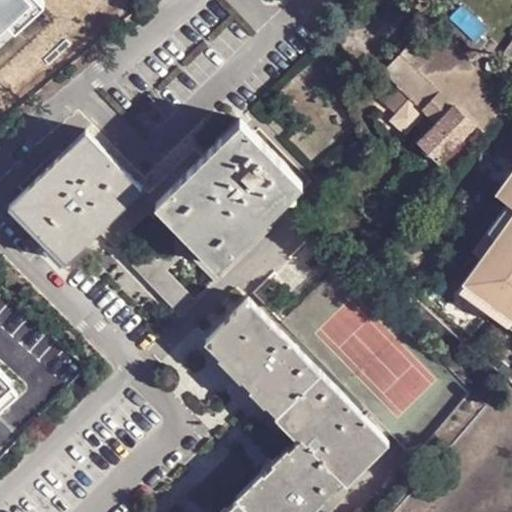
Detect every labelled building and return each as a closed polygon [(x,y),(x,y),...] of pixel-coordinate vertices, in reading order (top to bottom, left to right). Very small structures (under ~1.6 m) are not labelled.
[(0,0),(0,9),(9,0),(0,0)] [(511,96),(432,22),(403,52),(442,90),(457,104),(478,125),(485,130),(511,96)] [(442,90),(403,52),(386,69),(425,108),(442,90)] [(511,94),(511,67),(500,83),(511,95),(511,94)] [(440,122),(457,104),(442,90),(425,108),(440,122)] [(443,160),(478,125),(457,104),(440,122),(421,143),(441,161),(443,160)] [(242,117),(205,154),(164,196),(223,255),(265,214),(302,176),(242,117)] [(101,228),(144,186),(88,130),(11,204),(65,261),(101,228)] [(435,175),(445,165),(441,161),(421,143),(410,153),(435,175)] [(196,146),(150,191),(160,201),(164,196),(205,154),(196,146)] [(445,187),(456,172),(445,165),(435,175),(445,187)] [(511,170),(499,189),(511,199),(511,216),(480,259),(467,277),(511,310),(511,170)] [(150,191),(144,186),(101,228),(170,295),(183,283),(197,296),(227,268),(219,260),(160,201),(150,191)] [(164,196),(160,201),(219,260),(223,255),(164,196)] [(511,216),(511,199),(472,253),(480,259),(511,216)] [(219,260),(227,268),(272,221),(265,214),(223,255),(219,260)] [(460,286),(511,324),(511,310),(467,277),(460,286)] [(183,283),(170,295),(183,310),(197,296),(183,283)] [(300,436),(340,479),(342,481),(385,440),(249,293),(206,336),(220,351),(300,436)] [(0,410),(19,392),(0,371),(0,410)] [(306,511),(340,479),(300,436),(222,511),(306,511)]
